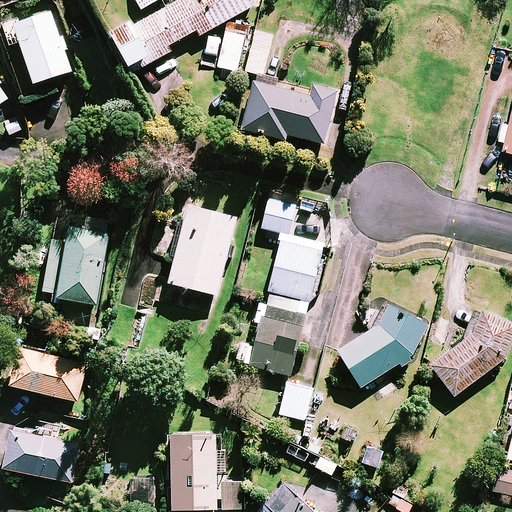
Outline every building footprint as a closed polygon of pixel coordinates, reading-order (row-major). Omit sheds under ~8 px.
[(185,0),(111,42),(130,74),(150,62),(153,67),(172,56),(169,52),(199,35),(202,40),(263,6),(262,0),(185,0)] [(134,0),(134,2),(144,14),(164,3),(162,0),(134,0)] [(499,13),(473,7),(466,42),(473,43),(470,58),(446,53),(449,36),(417,29),(403,94),(416,97),(410,122),(454,132),(465,80),(484,84),(499,13)] [(66,54),(69,54),(63,38),(61,39),(52,14),(14,27),(36,92),(74,79),(66,54)] [(275,38),(256,34),(247,77),(266,81),(275,38)] [(246,41),(227,36),(218,70),(237,75),(246,41)] [(284,85),(282,95),(254,89),(244,136),(287,146),(288,140),(326,149),(338,98),(284,85)] [(511,126),(504,125),(500,142),(508,144),(506,154),(511,155),(511,126)] [(297,207),(268,201),(261,235),(283,240),(256,347),(242,343),(236,366),(291,380),(326,244),(291,235),(297,207)] [(228,262),(233,263),(236,250),(231,249),(237,223),(187,211),(169,290),(218,302),(228,262)] [(52,245),(45,295),(55,297),(54,304),(98,310),(108,239),(71,233),(69,247),(52,245)] [(428,332),(391,311),(382,327),(373,336),(339,358),(362,393),(399,369),(403,371),(408,367),(428,332)] [(511,347),(511,330),(478,315),(471,340),(431,371),(455,402),(504,365),(511,347)] [(87,369),(21,354),(13,393),(79,408),(87,369)] [(312,391),(287,385),(279,417),(304,423),(312,391)] [(79,449),(14,437),(6,476),(72,488),(79,449)] [(218,455),(218,441),(171,442),(172,511),(217,511),(217,478),(227,478),(226,455),(218,455)] [(383,454),(368,449),(363,467),(378,471),(383,454)] [(340,466),(321,459),(316,473),(335,480),(340,466)] [(511,476),(500,474),(496,496),(511,498),(511,476)] [(154,508),(156,484),(134,482),(132,507),(154,508)] [(241,511),(242,488),(223,487),(222,511),(241,511)] [(309,511),(286,489),(267,508),(271,511),(309,511)] [(399,498),(390,508),(395,511),(413,511),(415,511),(399,498)]
